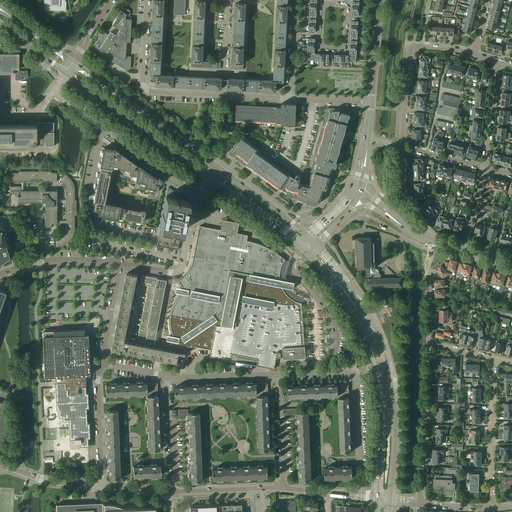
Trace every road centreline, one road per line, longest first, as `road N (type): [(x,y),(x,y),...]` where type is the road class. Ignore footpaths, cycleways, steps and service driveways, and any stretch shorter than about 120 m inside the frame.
road 1 (secondary): [(389,498),(394,412),(384,359),(355,294),(314,244)]
road 2 (secondary): [(307,251),(336,286),(372,362),(382,420),(378,496)]
road 3 (residential): [(198,198),(52,91),(65,72)]
road 4 (secondary): [(214,166),(71,62)]
road 5 (secondary): [(65,72),(207,176)]
road 6 (residential): [(224,95),(144,89),(146,0)]
road 7 (residential): [(420,503),(429,342)]
road 8 (residential): [(491,507),(493,358)]
road 9 (residential): [(120,263),(178,272),(198,198)]
road 10 (residential): [(360,465),(356,376),(316,372)]
road 11 (residential): [(101,362),(102,486)]
road 12 (residential): [(0,274),(57,259),(120,263)]
